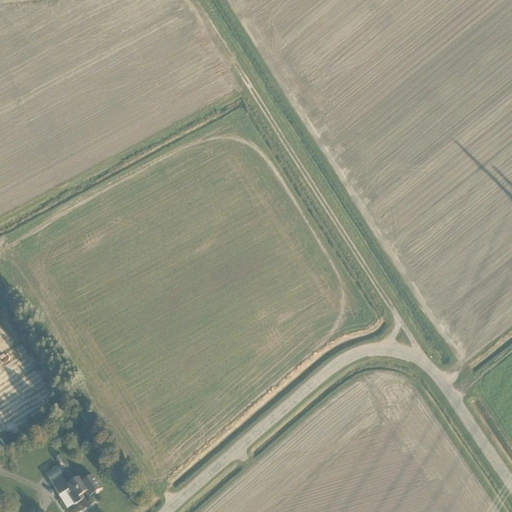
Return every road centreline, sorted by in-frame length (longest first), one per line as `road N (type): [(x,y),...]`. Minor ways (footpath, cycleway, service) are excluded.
road 1 (tertiary): [(511,487),(424,363),(382,350),(344,360),(166,511)]
road 2 (track): [(424,363),(192,0)]
